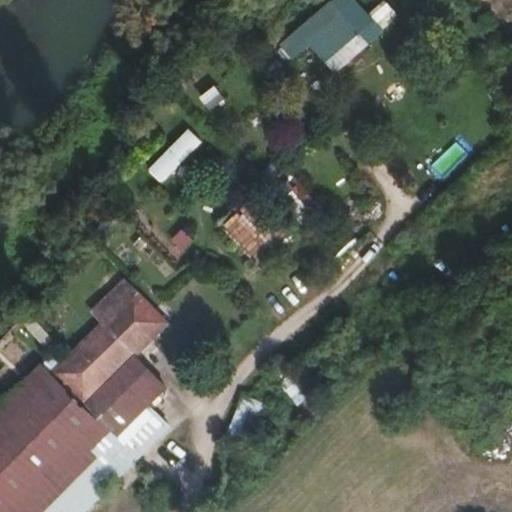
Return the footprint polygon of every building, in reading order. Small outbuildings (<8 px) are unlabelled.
[(295,63),(313,48),(337,76),(388,34),(359,0),(336,0),(280,46),(295,63)] [(373,17),(388,30),(400,16),(385,3),(373,17)] [(390,108),(407,95),(398,83),(381,96),(390,108)] [(204,99),(216,114),(230,103),(218,87),(204,99)] [(300,126),(274,143),(283,156),(308,139),(300,126)] [(190,129),(150,171),(165,185),(204,143),(190,129)] [(253,201),(225,231),(267,270),(295,240),(253,201)] [(96,331),(42,386),(74,416),(132,357),(165,324),(122,282),(85,320),(96,331)] [(31,400),(30,401),(111,478),(112,479),(113,480),(166,426),(146,406),(165,388),(132,357),(74,416),(42,386),(31,375),(19,387),(31,400)] [(18,386),(0,405),(0,434),(30,401),(31,400),(19,387),(18,386)] [(251,449),(266,401),(241,393),(227,442),(251,449)] [(30,401),(0,434),(0,511),(78,511),(111,478),(30,401)] [(111,478),(78,511),(80,511),(112,479),(111,478)]
